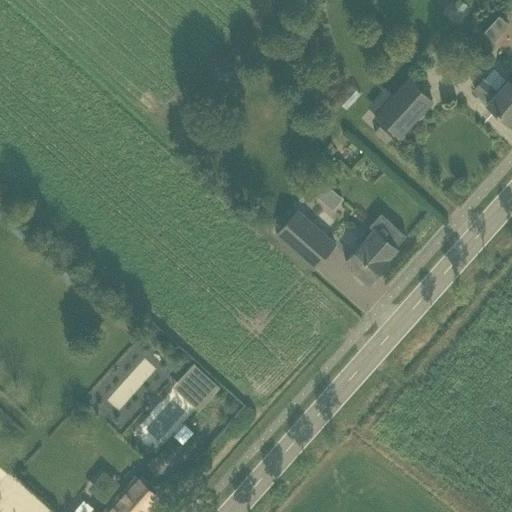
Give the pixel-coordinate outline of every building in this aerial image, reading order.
[(493,42),(507,21),(495,13),(481,33),(493,42)] [(487,104),(508,122),(511,117),(511,84),(495,68),(474,91),(488,103),(487,104)] [(392,93),(374,113),(400,136),(432,100),(407,77),(392,93)] [(320,198),(330,187),(320,178),(310,190),(320,198)] [(334,243),(297,210),(276,234),(313,267),(334,243)] [(405,234),(385,216),(382,213),(370,226),(374,229),(346,261),(369,281),(387,261),(386,260),(397,248),(395,246),(405,234)] [(192,382),(181,394),(199,410),(220,386),(194,362),(183,374),(192,382)] [(103,511),(97,506),(92,511),(146,511),(160,497),(138,477),(105,511),(103,511)]
